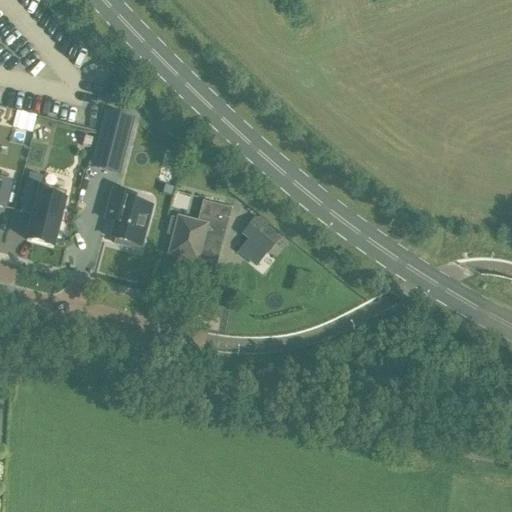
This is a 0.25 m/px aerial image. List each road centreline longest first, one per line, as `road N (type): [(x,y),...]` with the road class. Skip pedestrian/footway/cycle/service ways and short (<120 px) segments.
road 1 (primary): [(511,327),(412,269),(282,173),(102,0)]
road 2 (residential): [(204,341),(80,305),(65,311)]
road 3 (residential): [(65,311),(73,322),(188,358)]
